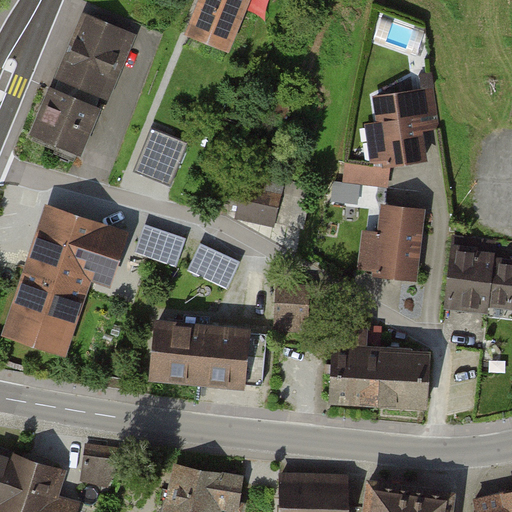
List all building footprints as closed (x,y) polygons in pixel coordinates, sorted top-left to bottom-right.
[(250,0),(208,0),(195,37),(232,50),(250,0)] [(60,89),(108,107),(137,33),(89,15),(60,89)] [(60,89),(41,137),(89,156),(108,107),(60,89)] [(378,98),(388,165),(425,160),(421,130),(439,128),(433,90),(378,98)] [(291,106),(276,102),(273,114),(288,118),(291,106)] [(144,150),(181,164),(189,143),(152,128),(144,150)] [(241,216),(304,229),(313,188),(282,181),(285,170),(249,162),(246,176),(231,172),(224,202),(243,206),(241,216)] [(388,168),(350,163),(347,182),(386,187),(388,168)] [(119,232),(50,209),(10,325),(67,344),(90,276),(103,280),(119,232)] [(421,277),(428,213),(386,209),(383,233),(369,232),(365,271),(421,277)] [(184,241),(145,228),(137,251),(177,264),(184,241)] [(456,240),(448,302),(487,307),(488,300),(511,303),(511,262),(509,262),(511,247),(456,240)] [(239,264),(201,247),(191,269),(229,286),(239,264)] [(310,290),(279,289),(278,315),(309,316),(310,290)] [(161,324),(156,377),(265,387),(270,335),(161,324)] [(336,352),(333,401),(432,407),(435,357),(336,352)] [(0,509),(9,511),(77,511),(78,510),(53,501),(62,471),(0,450),(0,509)] [(90,456),(86,481),(120,486),(124,460),(90,456)] [(243,480),(179,467),(168,511),(169,511),(218,511),(220,508),(238,511),(243,480)] [(281,477),(279,511),(347,511),(348,480),(281,477)] [(371,482),(366,511),(451,511),(454,494),(371,482)] [(511,511),(511,492),(476,500),(478,511),(511,511)]
